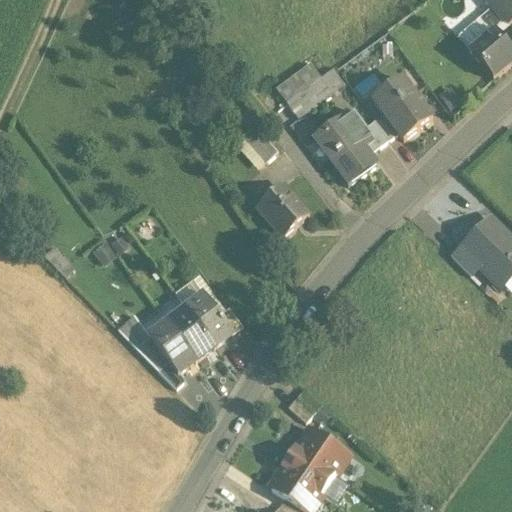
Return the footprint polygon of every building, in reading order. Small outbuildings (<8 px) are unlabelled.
[(511,0),(490,0),(485,5),(492,14),(503,28),(508,30),(511,26),(511,0)] [(495,36),(503,28),(492,14),(457,41),(470,56),(495,36)] [(511,56),(495,36),(470,56),(493,84),(511,68),(511,56)] [(311,70),(277,95),(286,108),(321,83),(311,70)] [(321,83),(286,108),(298,125),(333,99),(321,83)] [(403,84),(374,106),(384,120),(398,140),(403,146),(432,125),(403,84)] [(365,134),(351,115),(312,144),(348,192),(379,169),(372,159),(379,154),(365,134)] [(254,131),(244,120),(232,130),(242,141),(254,131)] [(398,140),(384,120),(374,127),(389,147),(398,140)] [(389,147),(374,127),(365,134),(379,154),(389,147)] [(242,141),(235,148),(259,175),(278,158),(254,131),(242,141)] [(271,188),(263,196),(269,204),(278,196),(271,188)] [(269,204),(257,214),(283,243),(309,221),(283,192),(278,196),(269,204)] [(511,246),(490,225),(462,254),(480,272),(501,293),(511,282),(511,246)] [(105,249),(93,258),(102,270),(114,261),(105,249)] [(480,272),(462,254),(452,263),(470,281),(480,272)] [(219,321),(205,302),(186,315),(215,354),(233,340),(219,321)] [(243,333),(229,314),(219,321),(233,340),(243,333)] [(215,354),(186,315),(168,329),(196,367),(215,354)] [(134,321),(118,336),(158,377),(168,368),(149,342),(134,321)] [(196,367),(168,329),(149,342),(168,368),(178,381),(180,380),(196,367)] [(178,381),(168,368),(158,377),(176,396),(185,387),(180,380),(178,381)] [(321,411),(303,395),(296,404),(313,420),(321,411)] [(313,420),(296,404),(288,413),(306,429),(313,420)] [(348,461),(312,436),(303,448),(300,446),(295,453),(335,480),(348,461)] [(335,480),(295,453),(281,473),(321,500),(335,480)] [(313,511),(321,500),(281,473),(276,480),(280,482),(271,495),(285,505),(295,511),(313,511)]
